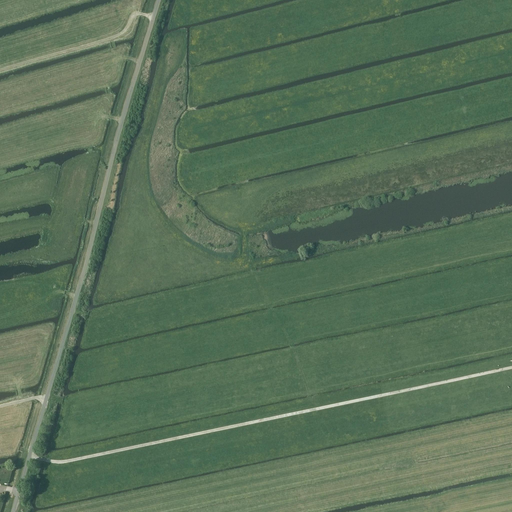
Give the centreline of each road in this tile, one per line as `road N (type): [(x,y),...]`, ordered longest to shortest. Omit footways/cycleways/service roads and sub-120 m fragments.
road 1 (unclassified): [(158,0),(12,511)]
road 2 (track): [(28,455),(60,462),(511,367)]
road 3 (track): [(255,272),(117,313),(71,309)]
road 4 (track): [(0,69),(122,33),(133,13),(153,16)]
road 5 (track): [(255,272),(311,398),(323,407)]
